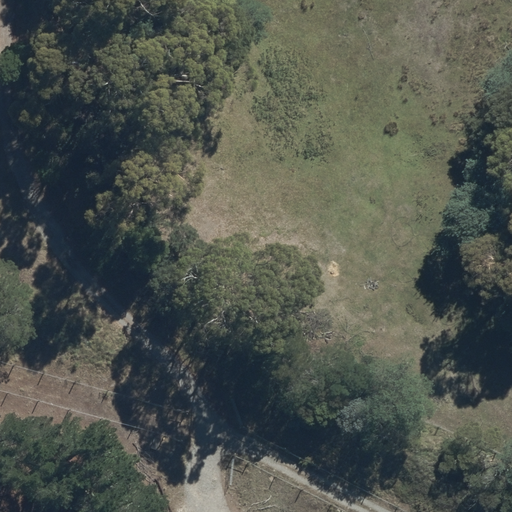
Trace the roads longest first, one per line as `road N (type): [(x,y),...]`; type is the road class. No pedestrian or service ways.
road 1 (track): [(226,511),(208,428),(169,365),(102,296),(45,210),(11,122),(4,0)]
road 2 (track): [(374,511),(208,428)]
